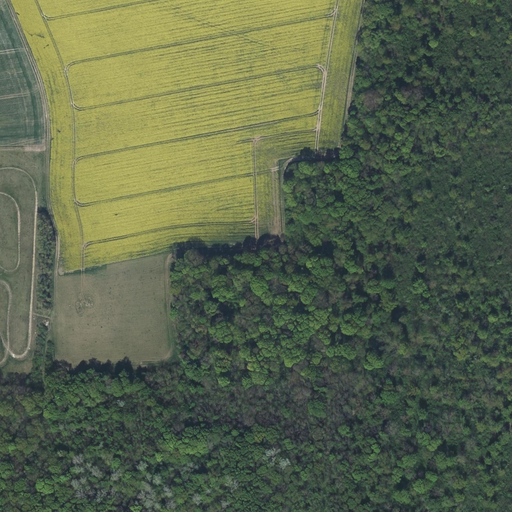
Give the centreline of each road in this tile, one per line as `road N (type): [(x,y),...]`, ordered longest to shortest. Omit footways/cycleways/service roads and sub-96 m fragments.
road 1 (track): [(7,0),(49,124),(46,191),(57,253),(50,366)]
road 2 (track): [(288,250),(286,160),(342,159),(364,0)]
